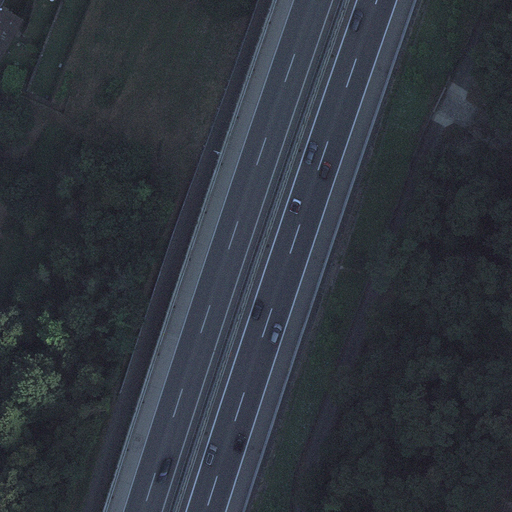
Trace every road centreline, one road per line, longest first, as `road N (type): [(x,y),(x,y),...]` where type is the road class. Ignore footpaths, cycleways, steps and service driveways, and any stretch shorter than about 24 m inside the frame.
road 1 (track): [(298,511),(306,466),(347,358),(497,0)]
road 2 (motorway): [(313,0),(143,511)]
road 3 (motorway): [(206,511),(376,0)]
